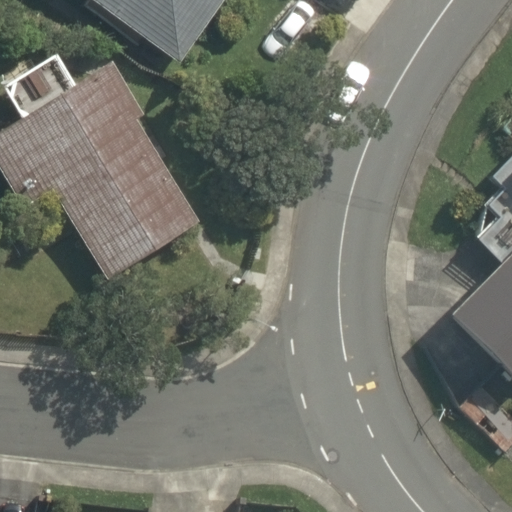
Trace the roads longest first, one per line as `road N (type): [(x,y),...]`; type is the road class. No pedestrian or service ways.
road 1 (residential): [(348,389),(338,249),(369,126),(453,0)]
road 2 (residential): [(348,389),(204,420),(0,400)]
road 3 (residential): [(423,511),(394,482),(348,389)]
